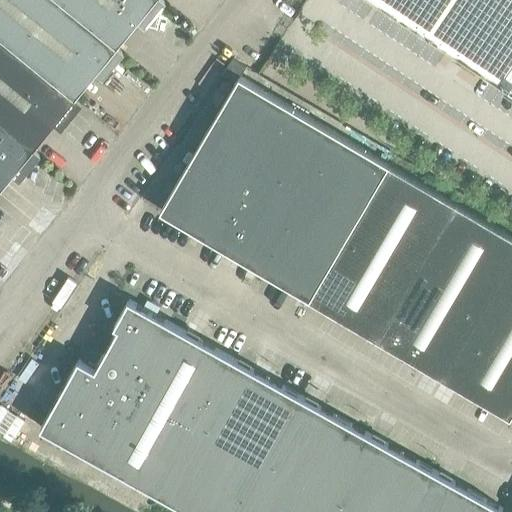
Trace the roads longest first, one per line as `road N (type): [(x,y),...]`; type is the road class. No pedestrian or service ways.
road 1 (unclassified): [(88,221),(502,461),(511,458)]
road 2 (unclassified): [(253,0),(88,221)]
road 3 (unclassified): [(88,221),(0,337)]
